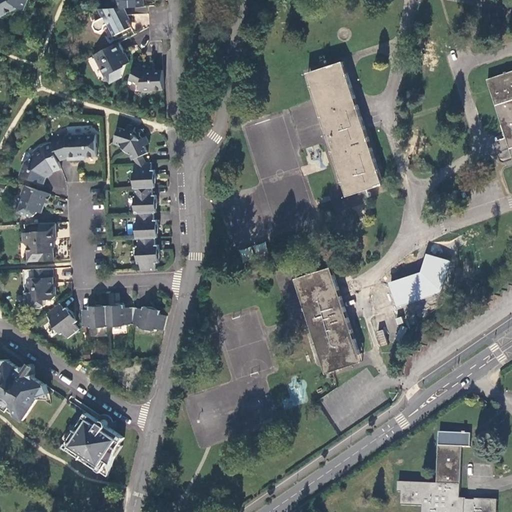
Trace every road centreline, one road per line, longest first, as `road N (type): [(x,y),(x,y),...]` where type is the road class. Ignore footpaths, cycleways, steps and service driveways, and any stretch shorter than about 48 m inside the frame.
road 1 (residential): [(187,276),(91,281),(86,186)]
road 2 (residential): [(183,172),(220,129),(245,0)]
road 3 (residential): [(153,429),(0,325)]
road 4 (residential): [(183,172),(173,0)]
road 5 (secondary): [(405,418),(269,511)]
road 6 (residential): [(153,429),(187,276)]
road 7 (secondary): [(511,334),(405,418)]
road 8 (secondary): [(405,418),(511,350)]
